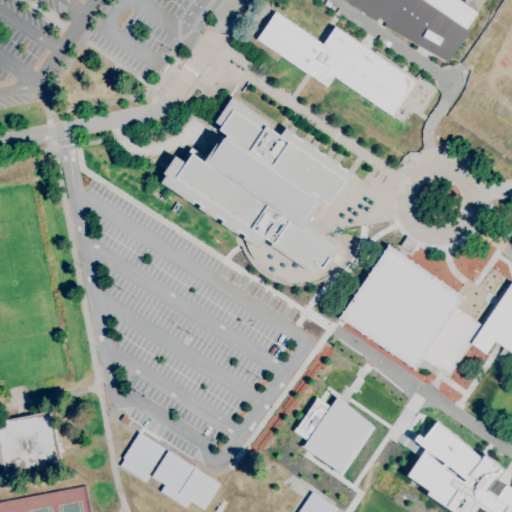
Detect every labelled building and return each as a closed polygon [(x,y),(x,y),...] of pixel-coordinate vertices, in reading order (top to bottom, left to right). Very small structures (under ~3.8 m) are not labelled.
[(461,0),(477,11),(465,27),(468,30),(447,61),(383,25),(385,21),(378,16),(376,20),(347,0),(461,0)] [(391,116),(333,77),(326,87),(257,39),(275,12),(323,45),(335,27),(415,82),(391,116)] [(310,273),(270,246),(272,243),(265,239),(258,249),(243,239),(245,236),(240,233),(238,236),(220,224),(222,221),(217,218),(216,220),(198,208),(200,206),(195,203),(193,205),(161,183),(166,175),(163,173),(175,156),(186,163),(192,154),(204,162),(217,143),(220,145),(224,138),(225,139),(227,135),(219,130),(222,126),(215,122),(232,97),(271,123),(268,128),(280,136),(286,127),(296,134),(295,136),(300,139),(301,137),(318,149),(317,151),(322,154),(323,152),(341,164),(340,166),(344,169),(345,168),(356,175),(340,199),(334,195),(328,204),(317,197),(315,200),(319,203),(305,223),(340,247),(331,260),(329,259),(323,269),(317,264),(310,273)] [(410,253),(400,246),(407,236),(417,243),(410,253)] [(511,353),(494,341),(485,354),(471,344),(448,377),(421,358),(414,369),(339,318),(388,246),(463,297),(455,308),(482,326),(511,282),(511,353)] [(340,472),(372,424),(337,395),(330,405),(317,396),(294,429),(308,439),(303,446),(340,472)] [(2,475),(0,464),(0,421),(51,411),(61,464),(2,475)] [(123,413),(119,419),(126,424),(130,418),(123,413)] [(511,511),(458,511),(428,492),(431,488),(408,473),(429,440),(424,436),(437,419),(483,456),(486,452),(505,467),(488,488),(498,495),(508,483),(511,485),(511,511)] [(164,447),(148,473),(149,473),(145,480),(120,464),(124,458),(122,456),(138,431),(164,447)] [(194,466),(220,483),(203,509),(189,500),(185,507),(159,490),(163,484),(150,476),(167,449),(193,466),(176,491),(178,492),(194,466)] [(297,511),(311,491),(337,508),(334,511),(297,511)]
